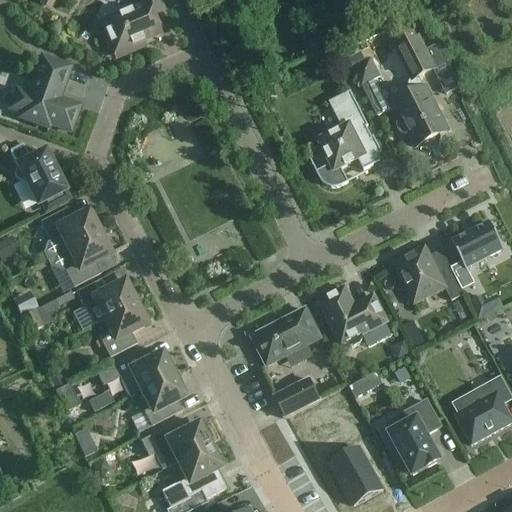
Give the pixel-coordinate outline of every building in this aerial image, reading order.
[(162,13),(156,0),(135,0),(139,9),(116,19),(115,15),(104,20),(105,24),(101,25),(116,58),(134,51),(132,47),(158,36),(150,18),(162,13)] [(439,138),(447,134),(419,79),(433,72),(417,41),(397,51),(413,81),(409,84),(408,88),(409,93),(411,97),(394,105),(402,121),(398,124),(397,128),(398,133),(401,136),(405,138),(410,137),(416,150),(424,146),(427,149),(431,151),(436,150),(439,147),(441,142),(439,138)] [(16,96),(11,108),(14,112),(22,115),(20,120),(48,130),(50,126),(70,134),(79,109),(58,102),(70,70),(42,60),(28,97),(20,94),(16,96)] [(362,88),(380,79),(370,61),(353,70),(362,88)] [(335,190),(342,188),(348,185),(341,170),(358,162),(364,172),(385,161),(374,139),(372,140),(366,129),(368,128),(350,94),(329,105),(342,130),(318,143),(330,167),(316,174),(319,181),(323,186),(329,189),(335,190)] [(44,155),(17,169),(18,170),(15,173),(14,176),(15,179),(17,182),(21,183),(25,182),(37,207),(43,204),(46,211),(67,201),(63,194),(64,193),(44,155)] [(44,255),(48,262),(99,236),(88,214),(73,222),(67,211),(40,225),(50,244),(47,246),(44,255)] [(462,265),(451,270),(462,292),(474,286),(466,271),(503,252),(490,225),(451,244),(462,265)] [(61,272),(63,271),(73,290),(100,277),(95,265),(110,257),(99,236),(48,262),(51,269),(61,272)] [(438,277),(425,251),(395,266),(409,294),(410,293),(412,291),(418,302),(414,304),(414,305),(444,290),(452,303),(464,297),(462,292),(451,270),(438,277)] [(92,328),(103,322),(135,306),(124,285),(109,292),(103,281),(76,295),(92,328)] [(354,310),(344,292),(320,305),(341,347),(347,345),(348,346),(351,348),(354,349),(360,346),(362,343),(362,339),(361,337),(386,324),(373,299),(354,310)] [(14,303),(21,317),(30,312),(24,299),(14,303)] [(135,306),(103,322),(110,334),(99,340),(109,360),(136,347),(130,335),(146,327),(135,306)] [(320,341),(305,312),(251,339),(267,369),(286,359),(285,357),(306,346),(307,348),(320,341)] [(43,332),(34,314),(21,320),(31,338),(43,332)] [(391,338),(413,326),(407,316),(385,328),(391,338)] [(142,394),(177,376),(172,365),(166,367),(161,357),(155,361),(149,350),(97,377),(103,388),(119,380),(130,401),(142,394)] [(142,394),(150,410),(131,420),(139,435),(182,414),(176,403),(183,400),(177,389),(183,387),(177,376),(142,394)] [(474,395),(453,407),(459,417),(455,419),(471,448),(511,425),(511,422),(503,407),(511,402),(511,400),(501,380),(490,386),(496,396),(480,406),(474,395)] [(320,403),(310,381),(274,400),(285,421),(320,403)] [(80,408),(70,390),(69,387),(55,394),(65,416),(80,408)] [(391,436),(415,477),(442,462),(427,436),(442,428),(428,402),(411,411),(417,421),(391,436)] [(178,465),(214,446),(208,435),(203,438),(197,428),(191,431),(185,421),(140,444),(148,459),(169,448),(178,465)] [(353,509),(383,493),(367,465),(380,458),(366,433),(352,441),(358,452),(330,467),(353,509)] [(179,485),(161,494),(170,511),(167,511),(183,511),(180,504),(202,493),(218,484),(213,474),(219,470),(214,460),(219,457),(214,446),(178,465),(186,481),(179,485)]
